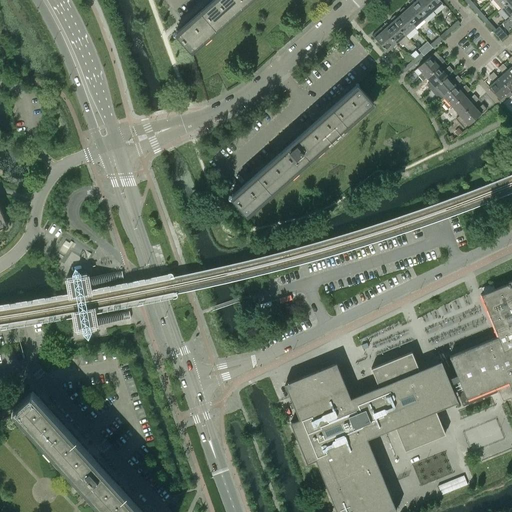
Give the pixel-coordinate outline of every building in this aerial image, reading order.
[(216,0),(177,35),(176,35),(190,52),(191,51),(247,0),(216,0)] [(408,3),(411,5),(423,19),(433,11),(422,0),(416,0),(414,3),(411,0),(408,3)] [(422,0),(433,11),(442,3),(439,0),(422,0)] [(493,0),(501,8),(510,0),(493,0)] [(511,0),(510,0),(501,8),(509,17),(511,14),(511,0)] [(473,3),(470,6),(477,13),(480,11),(473,3)] [(402,13),(414,28),(423,19),(411,5),(404,11),(402,8),(399,11),(402,13)] [(481,12),(478,15),(485,23),(488,20),(481,12)] [(393,21),(405,36),(414,28),(402,13),(395,19),(393,17),(390,19),(392,22),(393,21)] [(383,30),(396,44),(405,36),(393,21),(392,22),(386,27),(384,25),(381,27),(383,30)] [(448,28),(451,31),(458,25),(456,22),(448,28)] [(489,22),(486,24),(493,32),(496,29),(489,22)] [(496,29),(493,32),(495,34),(500,40),(501,41),(504,39),(507,36),(499,26),(496,29)] [(381,27),(372,35),(387,52),(396,44),(383,30),(381,27)] [(439,36),(442,39),(449,33),(446,30),(439,36)] [(430,45),(432,48),(440,41),(437,38),(430,45)] [(421,53),(423,56),(431,49),(428,46),(421,53)] [(411,61),(414,64),(422,57),(419,54),(411,61)] [(422,81),(426,78),(426,77),(439,66),(444,61),(440,57),(435,61),(430,56),(417,68),(421,73),(418,76),(422,80),(422,81)] [(402,69),(405,72),(412,66),(409,63),(402,69)] [(510,91),(511,88),(511,74),(507,69),(503,64),(498,68),(503,74),(498,78),(510,91)] [(430,90),(447,75),(453,71),(449,66),(443,71),(439,66),(426,77),(426,78),(430,82),(426,85),(431,90),(430,90)] [(511,93),(510,91),(498,78),(493,73),(489,77),(493,82),(488,87),(500,100),(503,103),(504,103),(503,103),(511,95),(511,93)] [(443,97),(456,85),(461,80),(457,76),(452,80),(447,75),(430,90),(431,90),(439,99),(439,100),(443,97)] [(358,86),(333,109),(305,133),(300,128),(277,149),(281,154),(232,198),(231,198),(246,214),(246,213),(347,124),(372,102),(372,103),(373,102),(358,85),(358,86)] [(460,90),(456,85),(443,97),(447,101),(443,104),(447,109),(447,110),(451,106),(464,94),(469,90),(465,85),(460,90)] [(451,106),(459,115),(459,116),(473,104),(478,99),(474,95),(468,99),(464,94),(451,106)] [(477,109),(473,104),(459,116),(459,115),(455,119),(456,119),(464,128),(468,125),(481,114),(487,109),(486,108),(486,109),(482,104),(477,109)] [(210,151),(214,155),(220,149),(216,145),(210,151)] [(123,275),(122,271),(101,275),(102,278),(103,282),(123,278),(123,275)] [(451,355),(449,356),(457,375),(459,380),(456,382),(453,383),(457,392),(458,395),(461,401),(462,404),(463,406),(465,405),(491,394),(497,392),(496,390),(495,387),(508,382),(510,386),(511,389),(511,388),(511,280),(508,282),(509,283),(481,295),(498,336),(451,355)] [(89,311),(86,292),(74,294),(78,314),(89,311)] [(130,315),(129,311),(109,314),(109,318),(110,322),(131,318),(130,315)] [(315,459),(336,511),(395,511),(397,511),(391,497),(391,498),(367,439),(395,427),(404,451),(431,440),(431,441),(446,435),(439,416),(438,417),(436,411),(457,403),(440,361),(419,370),(412,352),(371,368),(379,386),(351,397),(337,362),(336,362),(285,383),(299,418),(290,421),(306,462),(315,459)] [(142,511),(115,482),(117,481),(97,459),(96,460),(33,391),(12,410),(104,511),(142,511)]
